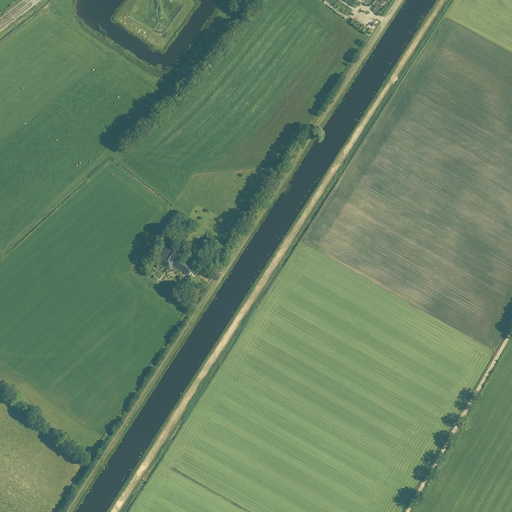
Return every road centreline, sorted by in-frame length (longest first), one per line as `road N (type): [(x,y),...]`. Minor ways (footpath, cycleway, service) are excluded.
road 1 (track): [(401,0),(72,511)]
road 2 (track): [(443,0),(115,511)]
road 3 (unclassified): [(407,511),(511,332)]
